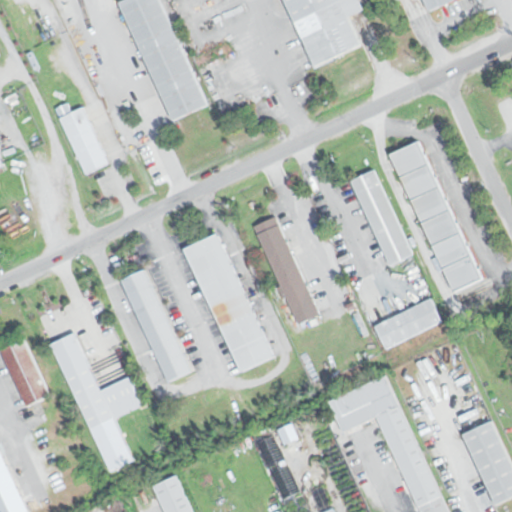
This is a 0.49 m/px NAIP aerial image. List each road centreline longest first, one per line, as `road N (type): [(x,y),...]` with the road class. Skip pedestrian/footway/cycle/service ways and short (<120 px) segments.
road 1 (residential): [(0,283),(511,42)]
road 2 (residential): [(511,229),(440,76)]
